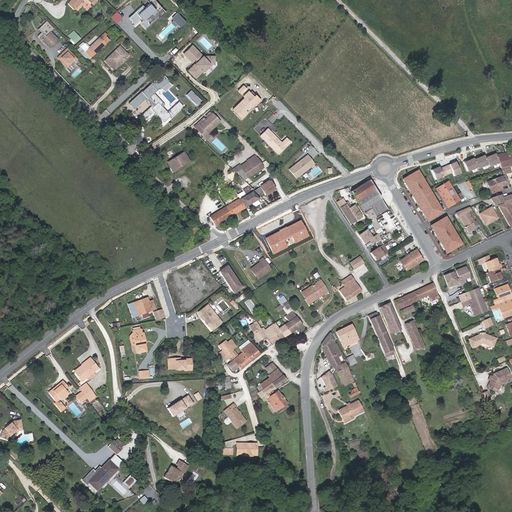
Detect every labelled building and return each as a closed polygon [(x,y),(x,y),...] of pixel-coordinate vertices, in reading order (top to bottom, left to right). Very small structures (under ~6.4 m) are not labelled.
[(74,10),(84,0),(83,0),(86,0),(91,4),(94,0),(70,0),(67,3),(74,10)] [(162,8),(155,0),(147,0),(150,3),(145,7),(143,5),(128,17),(134,24),(141,17),(143,20),(141,21),(146,27),(150,24),(149,22),(148,21),(162,8)] [(110,17),(116,23),(122,18),(116,12),(110,17)] [(179,26),(184,21),(177,13),(172,18),(179,26)] [(53,29),(46,21),(38,29),(41,33),(37,37),(39,38),(43,34),(45,36),(50,31),(53,29)] [(58,40),(50,31),(45,36),(43,34),(39,38),(49,49),(58,40)] [(81,39),(73,31),(68,35),(75,44),(81,39)] [(89,48),(88,49),(94,55),(108,40),(105,37),(106,35),(104,33),(89,48)] [(87,60),(94,55),(88,49),(89,48),(84,43),(80,47),(79,47),(77,50),(87,60)] [(206,65),(209,62),(208,56),(203,57),(192,46),(184,54),(192,61),(195,59),(197,61),(188,70),(194,76),(201,69),(203,70),(207,67),(206,65)] [(113,69),(127,55),(119,47),(105,61),(113,69)] [(73,61),(72,60),(74,57),(66,49),(57,58),(67,68),(73,62),(73,61)] [(151,106),(140,116),(146,122),(155,114),(163,123),(169,117),(170,118),(183,107),(178,102),(167,113),(162,107),(164,105),(154,94),(160,89),(161,90),(170,82),(165,76),(158,83),(155,81),(142,93),(142,92),(129,104),(134,110),(145,100),(151,106)] [(244,84),(238,90),(242,94),(248,88),(244,84)] [(192,91),(187,95),(197,106),(202,101),(192,91)] [(244,108),(250,102),(252,100),(254,102),(256,104),(261,100),(257,96),(256,94),(254,96),(250,92),(249,91),(244,96),(245,97),(233,109),(238,114),(242,118),(248,112),(245,110),(244,108)] [(254,102),(252,100),(250,102),(244,108),(245,110),(254,102)] [(206,132),(212,127),(210,125),(212,123),(215,126),(219,122),(212,114),(211,114),(207,118),(205,120),(204,118),(202,120),(203,122),(200,125),(196,129),(206,139),(210,136),(207,134),(206,132)] [(215,126),(212,123),(210,125),(212,127),(206,132),(207,134),(215,126)] [(286,139),(282,144),(268,130),(260,137),(278,155),(286,148),(291,143),(286,139)] [(176,169),(190,161),(184,152),(167,162),(170,167),(173,165),(176,169)] [(510,166),(508,159),(506,153),(495,155),(498,162),(501,168),(508,166),(510,166)] [(488,166),(498,162),(495,155),(495,154),(489,157),(488,155),(484,157),(487,164),(488,166)] [(308,156),(289,170),(296,179),(315,165),(308,156)] [(487,164),(484,157),(484,156),(478,158),(477,157),(473,159),(477,167),(477,168),(487,164)] [(247,178),(263,168),(257,158),(249,163),(241,168),(242,169),(241,170),(247,178)] [(477,167),(473,159),(467,161),(466,160),(462,162),(467,171),(477,167)] [(445,168),(447,174),(452,172),(453,176),(460,173),(455,162),(448,165),(449,166),(445,168)] [(240,166),(239,164),(232,169),(235,173),(238,172),(241,170),(242,169),(241,168),(240,166)] [(444,167),(439,169),(439,167),(431,170),(435,180),(447,174),(445,168),(444,167)] [(247,178),(241,170),(238,172),(244,180),(247,178)] [(441,205),(432,190),(433,188),(431,184),(423,189),(423,188),(425,187),(424,184),(426,183),(421,175),(416,178),(417,179),(408,185),(410,189),(408,190),(409,192),(408,193),(424,221),(445,208),(443,204),(441,205)] [(505,175),(486,182),(490,191),(492,194),(503,190),(502,187),(509,184),(505,175)] [(388,210),(369,180),(351,191),(375,230),(375,231),(380,227),(375,219),(388,210)] [(265,195),(275,189),(269,181),(260,187),(254,191),(259,196),(264,193),(265,195)] [(460,200),(449,181),(446,182),(449,187),(455,198),(458,202),(460,200)] [(449,187),(446,182),(436,188),(439,193),(449,187)] [(455,198),(449,187),(439,193),(448,208),(454,205),(451,200),(455,198)] [(243,191),(237,195),(244,208),(251,204),(253,207),(260,204),(258,200),(259,199),(251,192),(247,188),(243,190),(243,191)] [(511,227),(511,209),(510,206),(511,205),(511,194),(502,197),(504,202),(503,202),(504,204),(498,205),(510,228),(511,227)] [(502,197),(501,195),(490,198),(494,205),(503,202),(504,202),(502,197)] [(336,202),(350,224),(362,217),(355,205),(351,207),(347,202),(345,203),(342,198),(336,202)] [(239,199),(209,217),(215,226),(244,208),(239,199)] [(474,222),(468,212),(471,210),(469,207),(455,213),(459,218),(460,217),(466,227),(465,227),(468,232),(478,226),(475,221),(474,222)] [(496,217),(491,207),(479,214),(485,225),(491,222),(490,221),(496,217)] [(463,244),(447,217),(431,226),(448,253),(463,244)] [(309,236),(301,220),(266,238),(274,254),(309,236)] [(187,239),(201,226),(195,221),(182,234),(187,239)] [(372,244),(374,243),(380,240),(380,239),(377,234),(371,238),(366,230),(359,235),(364,243),(369,239),(372,244)] [(377,248),(370,253),(375,260),(388,251),(380,240),(374,243),(377,248)] [(423,260),(416,250),(399,261),(405,271),(423,260)] [(267,272),(263,267),(267,264),(263,258),(258,260),(260,262),(250,269),(258,279),(267,272)] [(361,265),(357,258),(349,263),(353,270),(361,265)] [(501,267),(499,264),(498,264),(497,265),(496,262),(495,258),(485,262),(487,268),(488,268),(490,272),(499,268),(501,267)] [(226,265),(218,270),(233,293),(241,287),(226,265)] [(470,277),(466,267),(455,271),(458,279),(456,280),(458,283),(460,282),(461,285),(466,283),(464,279),(470,277)] [(499,276),(498,273),(499,272),(500,272),(499,268),(490,272),(488,272),(489,276),(488,276),(490,283),(500,279),(499,276)] [(456,280),(453,272),(443,275),(448,287),(457,284),(458,286),(461,285),(460,282),(458,283),(456,280)] [(361,291),(351,275),(346,278),(350,284),(345,287),(339,291),(346,301),(361,291)] [(350,284),(346,278),(341,282),(345,287),(350,284)] [(320,295),(327,290),(321,281),(315,286),(314,284),(310,287),(301,293),(305,298),(307,297),(308,297),(305,299),(308,305),(317,299),(316,297),(319,295),(318,294),(319,293),(320,295)] [(439,298),(432,283),(406,295),(410,304),(411,303),(428,295),(430,301),(439,298)] [(511,295),(507,284),(494,289),(498,299),(493,301),(495,305),(509,299),(511,299),(510,296),(511,295)] [(477,288),(458,296),(462,307),(470,304),(474,316),(486,311),(477,288)] [(414,310),(411,303),(410,304),(406,295),(394,301),(401,317),(401,316),(403,319),(406,318),(405,315),(414,310)] [(286,301),(283,296),(277,300),(280,305),(282,304),(286,301)] [(149,302),(147,298),(129,304),(133,317),(151,311),(155,309),(153,300),(149,302)] [(495,305),(493,305),(495,309),(499,308),(503,318),(511,314),(511,303),(509,299),(495,305)] [(238,307),(233,300),(230,302),(236,309),(238,307)] [(277,312),(282,308),(287,315),(292,311),(293,311),(290,306),(293,305),(289,300),(287,302),(286,301),(291,308),(287,310),(282,304),(280,305),(275,309),(277,312)] [(291,308),(286,301),(282,304),(287,310),(291,308)] [(399,328),(388,303),(380,307),(390,332),(399,328)] [(222,323),(207,305),(198,313),(201,316),(200,318),(202,320),(204,320),(206,322),(208,323),(209,326),(212,330),(222,323)] [(165,319),(162,310),(156,311),(155,312),(158,320),(165,319)] [(302,325),(296,316),(292,311),(287,315),(284,316),(289,322),(286,323),(292,332),(302,325)] [(394,353),(386,335),(384,336),(381,329),(383,328),(382,325),(380,326),(377,318),(379,318),(376,312),(367,316),(385,357),(394,353)] [(492,325),(489,318),(482,321),(485,328),(492,325)] [(424,346),(413,321),(404,324),(416,350),(424,346)] [(256,322),(249,326),(259,342),(265,338),(256,322)] [(266,330),(275,323),(274,322),(265,329),(266,330)] [(271,345),(292,332),(286,323),(279,328),(275,323),(266,330),(265,329),(263,327),(261,329),(266,338),(271,345)] [(358,340),(351,324),(335,332),(343,348),(358,340)] [(146,351),(143,333),(141,333),(140,329),(132,331),(132,333),(130,336),(131,345),(135,345),(136,353),(146,351)] [(326,337),(321,345),(332,368),(334,367),(340,364),(337,358),(341,355),(336,344),(333,344),(334,340),(330,332),(326,337)] [(494,343),(496,338),(484,334),(484,335),(480,335),(479,334),(468,339),(472,348),(482,343),(489,346),(491,341),(494,343)] [(238,355),(233,349),(237,347),(231,339),(226,342),(225,341),(219,346),(222,350),(229,359),(230,361),(238,355)] [(240,350),(250,342),(248,340),(238,347),(240,350)] [(260,354),(250,342),(240,350),(242,352),(245,356),(247,355),(251,361),(260,354)] [(229,359),(222,350),(219,352),(226,361),(229,359)] [(227,365),(233,371),(235,373),(241,370),(251,361),(247,355),(245,356),(242,352),(227,365)] [(82,366),(91,359),(90,358),(81,365),(82,366)] [(192,370),(191,361),(185,362),(185,361),(175,361),(174,358),(171,359),(172,369),(175,369),(175,370),(184,370),(184,371),(192,370)] [(354,358),(347,361),(350,366),(356,363),(354,358)] [(98,368),(91,359),(82,366),(74,372),(81,381),(86,378),(93,372),(98,368)] [(349,372),(344,362),(340,364),(334,367),(340,380),(339,380),(341,384),(343,383),(341,379),(350,375),(349,372)] [(270,374),(277,369),(272,363),(265,368),(270,374)] [(511,378),(506,368),(493,374),(492,376),(490,381),(487,387),(497,392),(501,382),(511,378)] [(263,388),(281,375),(277,369),(270,374),(268,375),(270,377),(260,384),(263,388)] [(337,386),(331,375),(328,371),(320,377),(322,380),(325,387),(323,388),(325,392),(337,386)] [(95,375),(93,372),(86,378),(88,380),(95,375)] [(287,403),(284,399),(281,394),(281,395),(278,391),(270,396),(268,393),(286,380),(283,375),(262,390),(265,395),(265,394),(268,398),(267,399),(276,412),(287,403)] [(352,379),(350,375),(341,379),(343,383),(352,379)] [(60,400),(68,394),(66,391),(69,388),(63,381),(59,384),(60,385),(56,388),(56,389),(55,390),(53,388),(48,393),(55,402),(53,403),(61,412),(65,408),(60,401),(58,403),(57,402),(60,400)] [(93,394),(88,387),(85,389),(82,386),(79,388),(81,392),(87,399),(93,394)] [(489,399),(486,391),(481,394),(484,401),(489,399)] [(87,399),(81,392),(75,396),(80,403),(85,400),(87,399)] [(187,395),(167,408),(172,416),(193,403),(187,395)] [(363,411),(357,401),(338,411),(342,420),(351,415),(352,416),(363,411)] [(245,421),(235,408),(236,407),(233,404),(224,411),(228,417),(224,420),(223,422),(226,425),(227,425),(231,422),(236,428),(245,421)] [(10,436),(17,430),(18,431),(22,430),(21,419),(13,421),(11,422),(4,428),(4,429),(2,431),(0,434),(0,437),(9,441),(11,437),(10,436)] [(232,448),(232,440),(223,442),(223,448),(232,448)] [(116,454),(121,449),(114,443),(109,447),(116,454)] [(256,455),(256,443),(236,443),(236,455),(256,455)] [(19,456),(11,448),(8,453),(15,460),(19,456)] [(179,472),(182,468),(185,471),(188,466),(179,460),(176,465),(178,466),(176,469),(174,468),(171,466),(163,477),(172,483),(179,472)] [(97,490),(117,469),(109,461),(101,469),(96,474),(93,470),(83,481),(87,485),(89,482),(97,490)] [(123,482),(129,488),(135,481),(129,475),(123,482)] [(144,496),(139,500),(143,504),(148,500),(144,496)]
